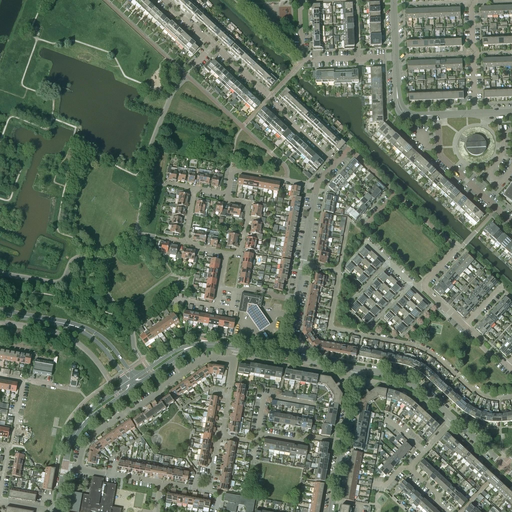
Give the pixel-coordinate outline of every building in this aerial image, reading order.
[(144,11),(150,5),(148,2),(149,1),(147,0),(140,8),(144,11)] [(186,11),(194,2),(191,0),(185,0),(181,4),(184,7),(183,8),(186,11)] [(193,15),(200,8),(194,2),(186,11),(189,14),(190,13),(193,15)] [(148,15),(155,7),(154,6),(153,7),(150,5),(144,11),(148,15)] [(152,19),(158,12),(156,10),(157,9),(155,7),(148,15),(152,19)] [(198,22),(206,13),(200,8),(193,15),(196,18),(195,19),(198,22)] [(156,22),(163,15),(162,13),(161,15),(158,12),(152,19),(156,22)] [(205,26),(212,19),(206,13),(198,22),(201,25),(202,24),(205,26)] [(160,26),(166,20),(164,17),(165,16),(163,15),(156,22),(160,26)] [(210,33),(218,24),(212,19),(205,26),(208,29),(207,30),(210,33)] [(164,30),(171,22),(170,21),(169,22),(166,20),(160,26),(164,30)] [(168,34),(176,25),(175,23),(174,25),(171,22),(164,30),(168,34)] [(217,37),(224,30),(218,24),(210,33),(213,36),(214,35),(217,37)] [(172,37),(179,29),(177,27),(178,26),(176,25),(168,34),(172,37)] [(176,41),(184,32),(183,31),(182,32),(179,29),(172,37),(176,41)] [(222,44),(230,35),(224,30),(217,37),(220,40),(218,41),(222,44)] [(180,45),(187,37),(184,34),(186,33),(184,32),(176,41),(180,45)] [(229,48),(236,41),(230,35),(222,44),(225,47),(226,46),(229,48)] [(184,48),(192,39),(191,38),(190,39),(187,37),(180,45),(184,48)] [(188,52),(195,44),(192,42),(193,41),(192,39),(184,48),(188,52)] [(233,55),(242,46),(236,41),(229,48),(232,51),(230,52),(233,55)] [(354,49),(354,43),(354,41),(344,42),(344,48),(344,50),(354,49)] [(323,51),(323,43),(313,43),(313,51),(323,51)] [(192,56),(198,49),(195,46),(196,45),(195,44),(188,52),(192,56)] [(241,59),(248,52),(242,46),(233,55),(237,58),(238,57),(241,59)] [(245,66),(254,58),(248,52),(241,59),(244,62),(242,63),(245,66)] [(253,70),(260,63),(254,58),(245,66),(249,69),(250,68),(253,70)] [(209,73),(218,64),(216,62),(216,63),(213,61),(211,63),(209,61),(203,67),(209,73)] [(257,77),(266,69),(260,63),(253,70),(255,73),(254,75),(257,77)] [(215,74),(221,68),(218,66),(219,65),(218,64),(209,73),(211,71),(215,74)] [(217,80),(225,70),(224,69),(223,70),(221,68),(215,74),(218,78),(217,80)] [(265,82),(271,74),(266,69),(257,77),(260,80),(262,79),(265,82)] [(220,83),(228,75),(226,73),(227,72),(225,70),(217,80),(220,83)] [(322,83),(322,70),(322,71),(318,71),(318,70),(316,70),(316,71),(313,71),(313,79),(316,79),(316,83),(322,83)] [(362,80),(361,74),(358,74),(358,71),(354,71),(354,70),(352,70),(353,83),(359,83),(359,81),(362,80)] [(269,89),(278,80),(271,74),(265,82),(267,84),(266,86),(269,89)] [(225,87),(232,79),(228,75),(220,83),(225,87)] [(229,91),(230,89),(237,83),(232,79),(225,87),(229,91)] [(234,93),(241,85),(240,84),(239,85),(237,83),(230,89),(234,93)] [(237,98),(244,89),(242,87),(242,86),(241,85),(234,93),(233,94),(237,98)] [(283,100),(291,91),(290,90),(289,92),(286,88),(277,98),(279,100),(280,99),(280,98),(281,98),(283,100)] [(242,100),(248,93),(244,89),(237,98),(241,101),(242,100)] [(285,106),(294,96),(290,93),(291,91),(283,100),(285,102),(285,103),(284,103),(283,104),(285,106)] [(246,104),(252,97),(248,93),(242,100),(246,104)] [(291,107),(298,100),(294,96),(285,106),(287,107),(288,106),(288,105),(289,105),(291,107)] [(250,107),(257,100),(256,99),(255,99),(252,97),(246,104),(250,107)] [(254,111),(260,104),(257,102),(258,101),(257,100),(250,107),(254,111)] [(293,113),(302,103),(298,100),(291,107),(293,109),(293,110),(292,110),(291,111),(293,113)] [(299,114),(306,107),(302,103),(293,113),(294,115),(296,113),(295,112),(296,112),(299,114)] [(301,120),(309,111),(306,107),(299,114),(301,116),(301,117),(300,117),(299,119),(301,120)] [(260,119),(268,110),(267,109),(266,110),(264,108),(256,116),(260,119)] [(264,123),(271,115),(269,113),(270,112),(268,110),(260,119),(264,123)] [(307,122),(313,114),(309,111),(301,120),(302,122),(303,121),(303,120),(304,120),(307,122)] [(309,128),(317,118),(313,114),(307,122),(309,124),(309,125),(308,125),(307,126),(309,128)] [(269,125),(275,119),(271,115),(264,123),(268,127),(270,125),(269,125)] [(384,121),(384,117),(371,117),(371,118),(373,118),(373,123),(378,123),(378,126),(380,128),(384,123),(384,122),(384,121)] [(315,129),(321,122),(317,118),(309,128),(310,129),(311,128),(311,127),(312,127),(315,129)] [(273,129),(280,122),(275,119),(269,125),(270,125),(273,129)] [(276,134),(284,125),(283,124),(282,125),(280,122),(273,129),(272,130),(276,134)] [(317,135),(325,125),(321,122),(315,129),(317,131),(317,132),(316,132),(315,133),(317,135)] [(381,135),(389,127),(384,123),(380,128),(376,133),(377,134),(378,132),(381,135)] [(281,136),(287,130),(285,127),(286,126),(284,125),(276,134),(280,137),(281,136)] [(322,137),(329,129),(325,125),(317,135),(318,137),(319,136),(319,135),(320,135),(322,137)] [(384,140),(393,131),(389,127),(381,135),(384,138),(383,139),(384,140)] [(324,142),(333,133),(329,129),(322,137),(325,139),(325,140),(324,139),(323,141),(324,142)] [(285,140),(291,133),(287,130),(281,136),(285,140)] [(389,142),(397,134),(393,131),(384,140),(385,141),(386,140),(389,142)] [(288,145),(296,137),(291,133),(285,140),(284,141),(288,145)] [(330,144),(337,136),(333,133),(324,142),(326,144),(327,143),(327,142),(328,142),(330,144)] [(392,147),(401,138),(397,134),(389,142),(392,145),(391,147),(392,147)] [(332,150),(341,140),(337,136),(330,144),(332,146),(333,147),(332,147),(331,148),(332,150)] [(486,143),(485,141),(484,140),(483,138),(481,137),(479,136),(477,136),(475,136),(473,136),(471,137),(470,138),(468,139),(468,143),(466,143),(466,144),(466,145),(466,147),(466,148),(467,149),(469,149),(469,152),(470,154),(472,155),(474,156),(476,156),(478,156),(480,155),(482,154),(483,153),(485,151),(486,149),(486,148),(486,146),(486,144),(486,143)] [(292,148),(300,140),(299,139),(298,139),(296,137),(288,145),(292,148)] [(397,150),(405,142),(401,138),(392,147),(393,148),(394,147),(397,150)] [(295,153),(303,144),(301,142),(301,141),(300,140),(292,148),(291,149),(295,153)] [(338,151),(345,144),(341,140),(332,150),(334,151),(335,150),(335,149),(336,149),(338,151)] [(400,155),(409,145),(405,142),(397,150),(400,153),(399,154),(400,155)] [(301,155),(307,148),(303,144),(295,153),(299,156),(301,155)] [(405,157),(413,149),(409,145),(400,155),(401,156),(402,154),(405,157)] [(305,159),(311,152),(307,148),(301,155),(305,159)] [(408,162),(416,153),(413,149),(405,157),(408,160),(407,161),(408,162)] [(308,163),(316,154),(315,153),(314,154),(311,152),(305,159),(304,159),(308,163)] [(413,165),(421,156),(416,153),(408,162),(409,163),(410,162),(413,165)] [(312,166),(319,159),(316,157),(317,156),(316,154),(308,163),(312,166)] [(416,170),(424,160),(421,156),(413,165),(416,167),(415,169),(416,170)] [(315,172),(323,163),(319,159),(312,166),(311,167),(315,172)] [(361,166),(355,160),(351,164),(358,170),(361,166)] [(421,172),(428,164),(424,160),(416,170),(417,170),(418,169),(421,172)] [(358,170),(351,164),(349,167),(348,166),(346,167),(354,174),(358,170)] [(424,177),(432,168),(428,164),(421,172),(424,175),(423,176),(424,177)] [(176,174),(177,169),(171,168),(172,166),(168,166),(167,173),(170,174),(169,180),(175,181),(176,174)] [(356,176),(354,174),(346,167),(345,168),(346,169),(344,172),(350,178),(353,180),(356,176)] [(186,175),(186,172),(180,171),(181,168),(177,168),(177,169),(176,174),(179,174),(178,181),(184,182),(186,175)] [(429,179),(436,171),(432,168),(424,177),(424,178),(426,176),(429,179)] [(195,176),(196,170),(187,169),(186,172),(186,175),(188,176),(187,182),(193,183),(195,176)] [(202,184),(205,171),(204,174),(198,173),(199,170),(196,169),(196,170),(195,176),(198,176),(196,183),(202,184)] [(212,179),(213,174),(214,173),(205,171),(202,184),(208,185),(210,178),(212,179)] [(432,184),(440,175),(436,171),(429,179),(432,182),(431,184),(432,184)] [(346,182),(350,178),(344,172),(340,176),(346,182)] [(221,181),(222,175),(213,174),(212,179),(211,186),(217,187),(218,181),(221,181)] [(437,187),(444,179),(440,175),(432,184),(432,185),(434,184),(437,187)] [(348,184),(346,182),(340,176),(336,180),(343,186),(344,188),(348,184)] [(439,192),(448,182),(444,179),(437,187),(440,189),(439,191),(439,192)] [(343,186),(336,180),(334,182),(333,182),(332,183),(339,190),(343,186)] [(386,189),(379,182),(375,187),(382,193),(386,189)] [(445,194),(452,186),(448,182),(439,192),(440,193),(442,191),(445,194)] [(339,190),(332,183),(331,184),(331,185),(329,188),(328,193),(337,195),(338,196),(338,193),(340,191),(339,190)] [(511,184),(509,189),(510,190),(507,194),(505,194),(503,197),(511,203),(511,184)] [(447,199),(456,190),(452,186),(445,194),(448,197),(446,198),(447,199)] [(382,193),(375,187),(372,190),(379,197),(380,196),(379,195),(382,193)] [(379,197),(372,190),(370,189),(367,193),(368,194),(374,201),(377,198),(378,199),(379,197)] [(188,201),(189,195),(183,194),(183,191),(177,190),(176,193),(179,194),(178,199),(176,199),(188,201)] [(453,201),(460,193),(456,190),(447,199),(448,200),(450,199),(453,201)] [(337,203),(338,196),(337,195),(328,193),(326,193),(325,196),(327,196),(327,200),(326,199),(325,201),(337,203)] [(455,206),(464,197),(460,193),(453,201),(456,204),(454,206),(455,206)] [(374,201),(368,194),(364,198),(371,204),(374,201)] [(461,209),(468,201),(464,197),(455,206),(456,207),(458,206),(461,209)] [(371,204),(364,198),(361,202),(367,208),(371,204)] [(187,207),(188,201),(176,199),(175,204),(173,204),(172,208),(176,208),(180,209),(181,206),(187,207)] [(205,209),(206,203),(209,204),(210,201),(203,200),(203,203),(197,202),(195,208),(205,209)] [(463,214),(472,204),(468,201),(461,209),(464,212),(462,213),(463,214)] [(222,210),(223,203),(217,202),(215,212),(221,213),(220,216),(224,216),(225,210),(222,210)] [(367,208),(361,202),(357,206),(364,213),(366,212),(365,211),(367,208)] [(233,215),(235,205),(229,204),(228,211),(225,210),(224,216),(229,217),(230,214),(233,215)] [(262,213),(263,208),(266,209),(267,205),(259,204),(259,206),(253,205),(252,211),(262,213)] [(469,216),(476,208),(472,204),(463,214),(464,215),(466,213),(469,216)] [(240,213),(241,206),(235,205),(233,215),(239,216),(239,219),(242,219),(243,213),(240,213)] [(364,213),(357,206),(356,205),(352,209),(360,216),(362,214),(363,215),(364,213)] [(184,216),(185,210),(180,209),(176,208),(175,214),(172,214),(171,217),(173,217),(177,218),(178,215),(184,216)] [(204,215),(205,209),(195,208),(194,213),(201,215),(200,217),(206,219),(207,216),(204,215)] [(471,221),(480,212),(476,208),(469,216),(472,219),(470,220),(471,221)] [(360,216),(352,209),(348,213),(356,220),(360,216)] [(261,218),(262,213),(252,211),(251,216),(259,218),(259,220),(265,221),(265,219),(261,218)] [(477,224),(484,216),(480,212),(471,221),(472,222),(473,221),(477,224)] [(181,225),(182,219),(177,218),(173,217),(172,223),(169,222),(168,226),(171,226),(174,227),(175,224),(181,225)] [(261,229),(262,224),(264,224),(265,221),(259,220),(258,223),(252,222),(251,227),(261,229)] [(486,237),(496,227),(492,223),(483,232),(486,234),(485,236),(486,237)] [(181,228),(174,227),(171,226),(170,232),(166,231),(165,234),(173,236),(173,233),(180,234),(181,228)] [(199,241),(201,229),(192,227),(191,233),(194,234),(193,240),(199,241)] [(261,234),(261,229),(251,227),(250,233),(256,234),(256,237),(262,238),(263,235),(261,234)] [(491,240),(500,230),(496,227),(486,237),(488,238),(489,237),(491,240)] [(208,239),(209,233),(210,230),(201,229),(199,241),(205,242),(206,236),(209,237),(208,239)] [(238,242),(239,236),(232,234),(233,232),(225,230),(225,233),(229,234),(228,240),(238,242)] [(495,243),(504,234),(500,230),(491,240),(494,242),(495,243)] [(216,247),(218,237),(214,237),(215,234),(209,233),(208,239),(211,239),(210,246),(216,247)] [(501,245),(508,238),(504,234),(495,243),(499,247),(501,245)] [(256,245),(257,240),(262,241),(262,238),(256,237),(255,239),(247,238),(246,243),(256,245)] [(503,251),(511,241),(508,238),(501,245),(503,248),(502,249),(503,251)] [(237,248),(238,242),(228,240),(227,246),(224,245),(224,248),(230,249),(230,246),(237,248)] [(509,253),(511,248),(511,241),(503,251),(505,252),(506,250),(509,253)] [(171,249),(168,248),(169,243),(163,242),(162,243),(159,243),(159,247),(161,248),(161,252),(163,252),(164,253),(165,255),(169,256),(171,249)] [(255,250),(256,245),(246,243),(245,249),(251,250),(251,253),(257,254),(257,251),(255,250)] [(176,252),(177,246),(171,245),(171,249),(169,256),(170,255),(175,256),(175,259),(178,259),(179,254),(179,253),(176,252)] [(375,254),(366,246),(362,250),(363,250),(359,254),(364,258),(368,255),(371,258),(375,254)] [(187,259),(189,250),(183,249),(182,255),(179,254),(178,259),(178,261),(181,261),(181,258),(187,259)] [(196,264),(197,258),(194,257),(195,251),(189,250),(187,259),(187,263),(187,262),(196,264)] [(368,262),(364,258),(359,254),(359,253),(355,257),(356,258),(352,261),(357,266),(361,262),(364,266),(368,262)] [(384,263),(375,254),(371,258),(375,261),(371,265),(376,270),(380,266),(380,267),(384,263)] [(474,260),(467,254),(463,258),(470,264),(474,260)] [(470,264),(463,258),(460,262),(466,268),(470,264)] [(361,269),(357,266),(352,261),(348,265),(349,265),(345,269),(350,274),(354,270),(357,273),(361,269)] [(377,270),(376,270),(371,265),(368,262),(364,266),(368,269),(365,273),(370,277),(373,273),(374,274),(377,270)] [(466,268),(460,262),(456,266),(463,272),(466,268)] [(463,272),(456,266),(452,270),(459,276),(463,272)] [(370,277),(365,273),(361,269),(357,273),(361,276),(357,280),(362,285),(366,281),(367,282),(370,278),(370,277)] [(459,276),(452,270),(449,274),(455,280),(459,276)] [(394,279),(385,271),(381,274),(382,275),(379,279),(384,283),(387,280),(390,283),(394,279)] [(455,280),(449,274),(445,278),(452,284),(455,280)] [(497,282),(491,276),(487,280),(493,286),(497,282)] [(384,283),(379,279),(378,278),(374,282),(375,282),(372,286),(377,291),(380,287),(384,290),(387,287),(384,283)] [(452,284),(445,278),(441,282),(448,288),(452,284)] [(403,288),(394,279),(390,283),(394,286),(391,290),(396,294),(399,291),(400,291),(403,288)] [(493,286),(487,280),(483,284),(490,290),(493,286)] [(448,288),(441,282),(438,286),(444,292),(448,288)] [(490,290),(483,284),(479,288),(486,294),(490,290)] [(380,294),(377,291),(372,286),(371,286),(368,289),(368,290),(365,294),(370,298),(373,295),(377,298),(380,294)] [(444,292),(438,286),(434,290),(440,296),(444,292)] [(396,295),(396,294),(391,290),(387,287),(384,290),(387,294),(384,297),(389,302),(392,298),(393,299),(396,295)] [(420,296),(411,288),(408,292),(405,296),(410,301),(413,297),(417,300),(420,296)] [(486,294),(479,288),(476,292),(482,298),(486,294)] [(482,298),(476,292),(472,296),(479,302),(482,298)] [(260,307),(262,297),(241,293),(238,312),(247,313),(248,305),(257,307),(260,307)] [(373,301),(370,298),(365,294),(364,293),(361,297),(358,301),(363,306),(366,302),(370,305),(373,301)] [(389,302),(384,297),(380,294),(377,298),(380,301),(377,305),(382,309),(385,306),(386,306),(389,303),(389,302)] [(413,304),(410,301),(405,296),(404,295),(401,299),(401,300),(398,303),(403,308),(406,304),(410,308),(413,304)] [(429,305),(420,296),(417,300),(420,304),(417,307),(422,312),(425,308),(426,309),(429,305)] [(479,302),(472,296),(468,300),(475,306),(479,302)] [(511,303),(511,302),(506,297),(502,301),(509,308),(511,303)] [(366,309),(363,306),(358,301),(357,300),(354,304),(354,305),(351,309),(356,313),(359,309),(363,313),(366,309)] [(475,306),(468,300),(465,304),(471,310),(475,306)] [(382,309),(377,305),(373,301),(370,305),(373,309),(370,312),(375,317),(378,313),(379,314),(382,310),(382,309)] [(509,308),(502,301),(498,305),(505,311),(509,308)] [(406,311),(403,308),(398,303),(397,303),(394,307),(391,311),(396,315),(399,312),(403,315),(406,311)] [(422,312),(417,307),(413,304),(410,308),(413,311),(410,315),(415,319),(418,316),(419,316),(422,312)] [(471,310),(465,304),(461,308),(468,314),(471,310)] [(248,305),(247,313),(260,332),(270,325),(257,307),(248,305)] [(505,311),(498,305),(495,309),(501,315),(505,311)] [(468,314),(461,308),(457,312),(464,318),(468,314)] [(372,321),(376,317),(375,317),(370,312),(366,309),(363,313),(366,316),(363,320),(368,325),(371,321),(372,321)] [(501,315),(495,309),(491,313),(498,319),(501,315)] [(399,319),(396,315),(391,311),(390,310),(387,314),(387,315),(384,319),(389,323),(392,319),(396,323),(399,319)] [(416,320),(415,319),(410,315),(406,311),(403,315),(406,319),(403,322),(408,327),(411,323),(412,324),(416,320)] [(498,319),(491,313),(487,317),(494,323),(498,319)] [(180,323),(173,314),(169,317),(174,324),(175,326),(180,323)] [(174,324),(169,317),(165,320),(170,327),(174,324)] [(494,323),(487,317),(484,321),(490,327),(494,323)] [(405,331),(409,327),(408,327),(403,322),(399,319),(396,323),(400,326),(396,330),(401,334),(404,331),(405,331)] [(170,327),(165,320),(160,323),(165,330),(170,327)] [(490,327),(484,321),(480,325),(487,331),(488,333),(492,329),(490,327)] [(165,330),(160,323),(156,325),(161,333),(165,330)] [(315,329),(316,325),(317,325),(304,323),(303,333),(312,331),(312,329),(315,329)] [(161,333),(156,325),(152,328),(157,336),(161,333)] [(487,331),(480,325),(476,329),(483,335),(487,331)] [(157,336),(152,328),(148,331),(153,339),(157,336)] [(153,339),(148,331),(144,334),(149,342),(153,339)] [(315,336),(312,331),(303,333),(308,341),(315,336)] [(149,342),(144,334),(139,337),(145,345),(149,342)] [(314,349),(319,341),(315,336),(308,341),(314,349)] [(324,351),(326,342),(319,341),(314,349),(324,351)] [(511,351),(511,347),(505,341),(502,345),(504,347),(510,353),(511,351)] [(366,350),(367,350),(368,347),(366,347),(365,350),(361,349),(359,357),(365,358),(366,350)] [(510,353),(504,347),(500,351),(506,357),(510,353)] [(407,367),(410,355),(405,354),(403,354),(402,357),(403,357),(402,365),(404,366),(406,366),(407,367)] [(412,368),(415,361),(415,360),(416,358),(410,355),(407,367),(408,367),(410,368),(412,368)] [(417,371),(421,363),(416,361),(418,359),(416,358),(415,360),(415,361),(412,368),(414,369),(416,370),(417,371)] [(51,377),(53,363),(35,360),(33,374),(51,377)] [(422,374),(426,367),(426,366),(421,363),(417,371),(418,371),(420,372),(422,374)] [(426,377),(431,371),(427,368),(429,365),(427,364),(426,366),(426,367),(422,374),(423,375),(424,376),(426,377)] [(210,374),(208,365),(200,371),(205,378),(210,374)] [(217,375),(218,367),(208,365),(210,374),(217,375)] [(77,383),(78,375),(79,370),(73,369),(70,385),(70,386),(76,387),(77,383)] [(205,378),(200,371),(195,374),(200,381),(205,378)] [(435,375),(434,374),(431,371),(426,377),(430,381),(435,375)] [(434,384),(439,378),(440,377),(437,374),(438,373),(436,372),(434,374),(435,375),(430,381),(434,384)] [(200,381),(195,374),(191,377),(196,384),(200,381)] [(340,406),(342,395),(337,388),(339,387),(339,386),(339,385),(339,384),(338,384),(337,384),(335,385),(330,378),(320,376),(318,384),(325,386),(333,397),(332,404),(338,405),(340,406)] [(196,384),(191,377),(187,380),(192,387),(196,384)] [(437,388),(443,382),(442,381),(439,378),(434,384),(437,388)] [(443,393),(449,387),(448,386),(444,383),(446,381),(444,379),(442,381),(443,382),(437,388),(442,392),(443,393)] [(192,387),(187,380),(182,383),(187,390),(189,392),(193,389),(192,387)] [(187,390),(182,383),(178,386),(183,393),(187,390)] [(183,393),(178,386),(173,389),(178,397),(183,393)] [(447,397),(453,391),(452,390),(449,387),(443,393),(447,397)] [(372,402),(379,397),(386,398),(387,390),(377,388),(373,391),(370,393),(368,392),(368,391),(367,391),(366,391),(366,392),(366,393),(367,395),(360,400),(358,411),(360,411),(366,412),(367,405),(372,402)] [(451,401),(457,395),(454,392),(456,390),(454,388),(452,390),(453,391),(447,397),(451,401)] [(178,397),(173,389),(169,393),(174,400),(178,397)] [(392,400),(395,392),(394,391),(391,391),(389,390),(387,401),(391,402),(393,402),(393,400),(392,400)] [(397,402),(401,394),(398,393),(396,392),(395,392),(392,400),(393,400),(396,401),(395,404),(397,404),(398,402),(397,402)] [(402,404),(406,397),(404,395),(401,394),(397,402),(398,402),(402,404)] [(461,399),(460,398),(457,395),(451,401),(455,405),(461,399)] [(147,423),(152,420),(152,419),(160,413),(161,414),(166,410),(165,409),(174,403),(169,396),(159,403),(160,404),(156,407),(154,403),(151,405),(150,404),(147,406),(147,408),(144,410),(147,413),(143,416),(142,415),(133,421),(138,428),(147,422),(147,423)] [(460,409),(465,402),(462,399),(464,397),(462,396),(460,398),(461,399),(455,405),(460,409)] [(406,407),(411,400),(410,399),(407,397),(406,397),(402,404),(405,406),(404,408),(405,409),(407,407),(406,407)] [(410,410),(416,404),(413,402),(411,400),(406,407),(407,407),(410,410)] [(464,412),(469,406),(468,405),(470,403),(472,404),(473,402),(472,401),(471,402),(468,400),(466,403),(465,402),(460,409),(461,410),(463,412),(464,412)] [(469,416),(473,408),(470,406),(472,404),(470,403),(468,405),(469,406),(464,412),(466,414),(468,415),(469,416)] [(414,414),(420,408),(416,404),(410,410),(409,411),(412,414),(412,415),(413,416),(415,414),(414,414)] [(418,417),(424,411),(420,408),(414,414),(415,414),(418,417)] [(475,418),(478,411),(477,410),(473,408),(469,416),(471,417),(473,418),(475,418)] [(480,421),(483,413),(479,411),(480,409),(478,408),(477,410),(478,411),(475,418),(476,419),(478,420),(480,421)] [(502,423),(502,414),(501,414),(498,415),(498,411),(493,410),(493,412),(492,412),(492,414),(493,414),(492,423),(495,423),(496,423),(499,423),(501,423),(502,423)] [(422,421),(428,415),(424,411),(418,417),(422,420),(420,422),(421,424),(423,422),(422,421)] [(426,425),(432,419),(428,415),(422,421),(423,422),(426,425)] [(430,428),(436,422),(432,419),(426,425),(429,428),(428,430),(429,431),(431,429),(430,428)] [(135,427),(131,422),(130,420),(125,423),(130,430),(135,427)] [(434,432),(440,426),(436,422),(430,428),(431,429),(434,432)] [(130,430),(125,423),(121,426),(126,434),(130,430)] [(126,434),(121,426),(116,430),(121,437),(126,434)] [(121,437),(116,430),(112,433),(117,440),(121,437)] [(452,438),(448,434),(447,432),(439,441),(443,446),(444,445),(445,446),(446,446),(447,444),(452,438)] [(117,440),(112,433),(107,436),(112,443),(117,440)] [(112,443),(107,436),(103,439),(108,446),(112,443)] [(456,441),(452,438),(447,444),(446,446),(449,449),(456,441)] [(108,446),(103,439),(98,442),(103,449),(108,446)] [(460,445),(456,441),(449,449),(452,452),(453,454),(455,452),(455,451),(460,445)] [(103,449),(98,442),(90,448),(98,453),(103,449)] [(412,448),(406,442),(402,446),(408,452),(412,448)] [(464,448),(460,445),(455,451),(455,452),(458,455),(464,448)] [(408,452),(402,446),(398,450),(404,456),(408,452)] [(97,459),(98,453),(90,448),(88,457),(97,459)] [(468,452),(464,448),(458,455),(462,458),(460,460),(461,461),(463,459),(462,458),(468,452)] [(404,456),(398,450),(395,454),(401,460),(404,456)] [(466,462),(472,456),(468,452),(462,458),(463,459),(466,462)] [(401,460),(395,454),(391,458),(397,464),(401,460)] [(470,466),(476,459),(472,456),(466,462),(469,465),(467,467),(469,468),(471,466),(470,466)] [(397,464),(391,458),(387,462),(393,468),(397,464)] [(474,469),(480,463),(476,459),(470,466),(471,466),(469,468),(472,471),(474,469)] [(422,470),(428,464),(424,460),(418,466),(422,470)] [(393,468),(387,462),(384,466),(390,472),(393,468)] [(478,473),(484,467),(480,463),(474,469),(477,472),(475,474),(477,476),(479,474),(478,473)] [(426,474),(432,468),(428,464),(422,470),(426,474)] [(390,472),(384,466),(380,470),(386,476),(390,472)] [(482,477),(488,471),(484,467),(478,473),(479,474),(482,476),(482,477)] [(430,477),(436,471),(432,468),(426,474),(430,477)] [(434,481),(440,475),(436,471),(430,477),(434,481)] [(494,476),(492,475),(488,471),(482,477),(482,476),(480,478),(485,483),(486,481),(488,482),(494,476)] [(187,481),(188,475),(194,476),(195,474),(193,472),(189,472),(188,473),(183,472),(181,482),(183,483),(184,481),(187,481)] [(438,485),(444,479),(440,475),(434,481),(438,485)] [(494,488),(500,482),(494,476),(488,482),(493,487),(492,489),(493,490),(495,488),(494,488)] [(112,507),(116,485),(103,483),(104,479),(92,477),(89,492),(89,496),(71,492),(67,511),(71,511),(90,511),(94,511),(120,511),(121,509),(112,507)] [(442,488),(448,482),(444,479),(438,485),(442,488)] [(403,491),(409,484),(405,481),(399,487),(403,491)] [(446,492),(452,486),(448,482),(442,488),(446,492)] [(498,492),(504,485),(500,482),(494,488),(495,488),(493,490),(496,493),(497,494),(499,492),(498,492)] [(407,494),(413,488),(409,484),(403,491),(407,494)] [(502,495),(508,489),(504,485),(498,492),(499,492),(502,495)] [(450,496),(456,490),(452,486),(446,492),(450,496)] [(411,498),(417,492),(413,488),(407,494),(411,498)] [(506,499),(511,493),(508,489),(502,495),(505,498),(504,500),(505,502),(507,500),(506,499)] [(454,500),(460,493),(456,490),(450,496),(454,500)] [(415,502),(421,495),(417,492),(411,498),(415,502)] [(458,503),(464,497),(460,493),(454,500),(458,503)] [(252,511),(255,499),(225,494),(224,501),(230,502),(229,504),(227,504),(226,509),(222,508),(222,511),(229,511),(235,511),(236,507),(239,505),(244,506),(245,509),(244,511),(252,511)] [(419,505),(425,499),(421,495),(415,502),(419,505)] [(462,507),(468,501),(464,497),(458,503),(462,507)] [(423,509),(429,503),(425,499),(419,505),(423,509)] [(426,511),(427,511),(433,507),(429,503),(423,509),(426,511)]
